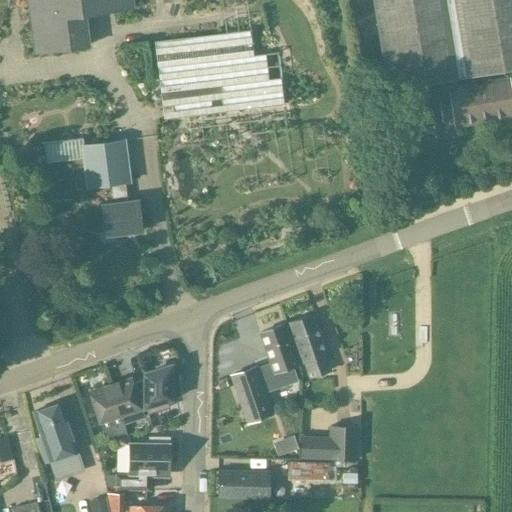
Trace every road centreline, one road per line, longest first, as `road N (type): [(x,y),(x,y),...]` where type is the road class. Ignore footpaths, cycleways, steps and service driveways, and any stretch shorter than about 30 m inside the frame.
road 1 (unknown): [(196,319),(116,64),(0,71)]
road 2 (tertiary): [(196,319),(511,203)]
road 3 (tertiary): [(0,385),(196,319)]
road 4 (residential): [(193,511),(196,319)]
road 5 (unknown): [(0,197),(41,371)]
